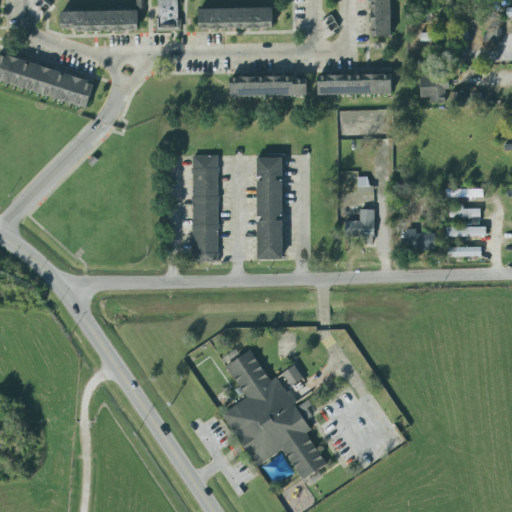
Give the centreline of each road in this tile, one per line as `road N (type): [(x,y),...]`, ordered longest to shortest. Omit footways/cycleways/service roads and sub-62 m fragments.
road 1 (tertiary): [(59,285),(511,270)]
road 2 (tertiary): [(212,511),(59,285),(0,237)]
